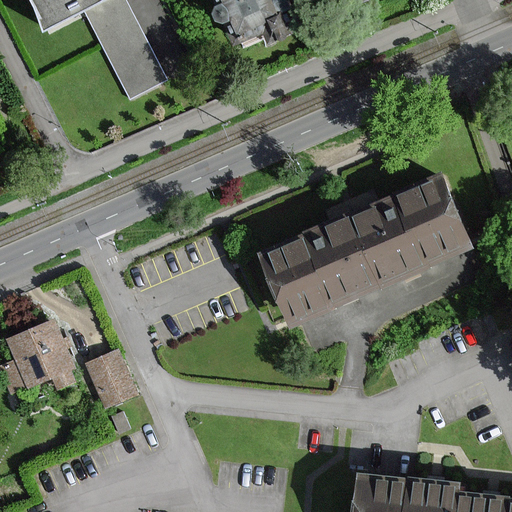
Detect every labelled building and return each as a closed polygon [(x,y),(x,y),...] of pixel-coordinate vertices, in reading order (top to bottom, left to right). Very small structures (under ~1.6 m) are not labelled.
[(108,0),(28,0),(42,31),(108,0)] [(284,0),(215,0),(234,50),(295,28),(284,0)] [(435,179),(399,194),(347,217),(310,233),(259,256),(277,296),(290,325),(300,321),(377,287),(466,249),(435,179)] [(1,367),(12,393),(27,386),(28,389),(53,378),(58,389),(75,382),(70,370),(74,369),(53,322),(8,342),(16,361),(1,367)] [(117,351),(88,363),(108,407),(136,395),(117,351)] [(460,484),(360,475),(356,511),(456,511),(458,497),(460,484)] [(511,511),(511,501),(458,497),(456,511),(511,511)]
